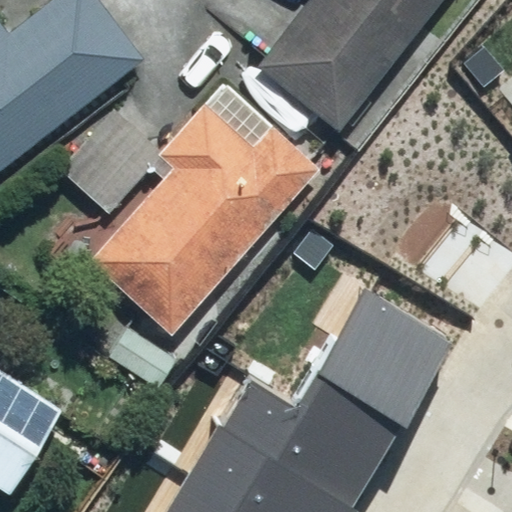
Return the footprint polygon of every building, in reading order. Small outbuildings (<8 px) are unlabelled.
[(0,165),(144,52),(102,0),(40,0),(6,28),(0,20),(0,165)] [(272,0),(291,14),(253,63),(336,127),(434,0),(272,0)] [(158,139),(117,102),(60,164),(110,209),(157,159),(173,173),(95,259),(170,327),(321,162),(272,117),(257,134),(206,87),(158,139)] [(125,317),(105,346),(160,385),(180,356),(125,317)] [(65,405),(0,362),(0,479),(11,487),(65,405)]
